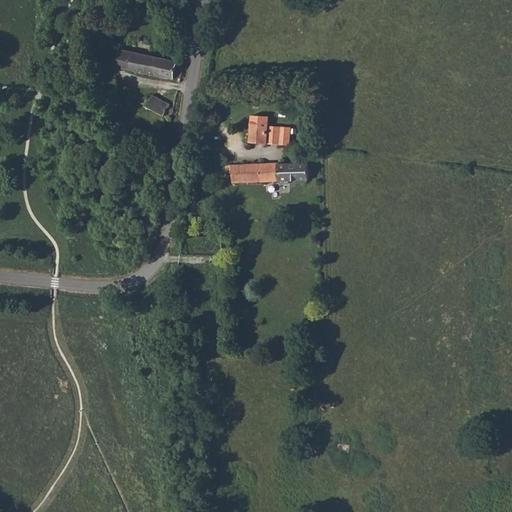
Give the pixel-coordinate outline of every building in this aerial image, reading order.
[(175,78),(178,62),(118,49),(115,66),(175,78)] [(294,93),(292,91),(290,89),(288,88),(286,89),(284,91),(283,93),(283,95),(284,98),(286,99),(288,100),(291,99),(293,98),(294,95),(294,93)] [(171,103),(152,94),(146,106),(164,115),(166,113),(168,114),(169,114),(171,115),(172,114),(174,112),(174,110),(174,109),(169,106),(171,103)] [(250,142),(268,143),(270,126),(269,117),(252,115),(250,142)] [(268,143),(279,144),(280,127),(270,126),(268,143)] [(279,144),(290,145),(291,127),(280,127),(279,144)] [(232,177),(233,183),(281,181),(281,183),(290,183),(290,181),(309,180),(308,163),(278,164),(277,163),(226,165),(226,177),(232,177)]
